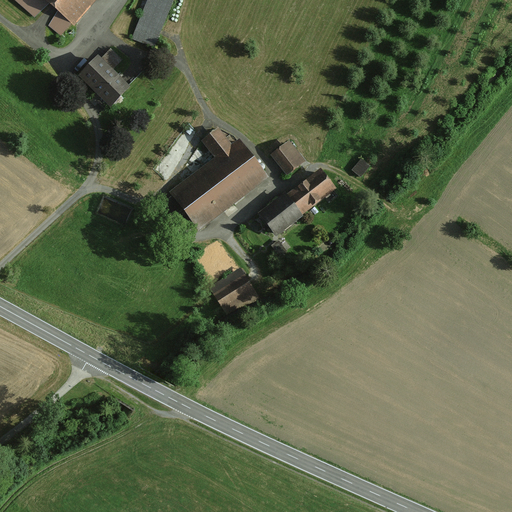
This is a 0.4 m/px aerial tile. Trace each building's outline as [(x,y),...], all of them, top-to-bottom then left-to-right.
[(11,0),(33,19),(49,11),(56,14),(48,26),(61,38),(94,0),(11,0)] [(147,0),(134,37),(157,46),(174,0),(147,0)] [(99,56),(78,76),(108,108),(129,88),(99,56)] [(231,145),(218,132),(203,142),(215,159),(168,192),(194,228),(264,179),(238,142),(231,145)] [(291,143),(273,154),(286,176),(305,164),(291,143)] [(364,175),(370,163),(360,158),(354,170),(364,175)] [(337,192),(321,169),(261,211),(277,234),(337,192)] [(258,300),(241,270),(211,290),(227,316),(258,300)]
